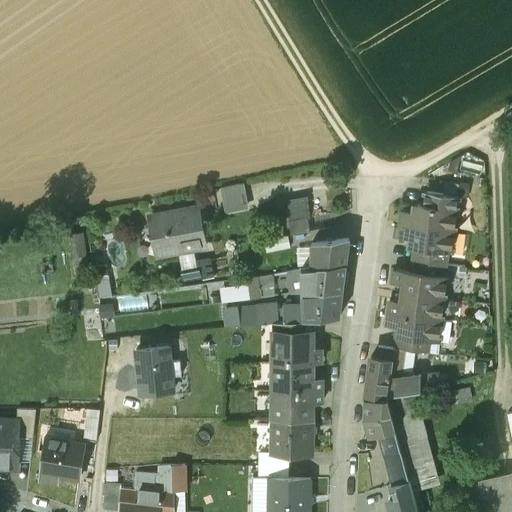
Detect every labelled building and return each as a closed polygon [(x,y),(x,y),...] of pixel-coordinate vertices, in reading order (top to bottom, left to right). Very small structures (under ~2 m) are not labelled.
[(244,183),(221,187),(226,213),(249,208),(244,183)] [(458,197),(426,193),(424,205),(456,209),(458,197)] [(424,205),(418,204),(416,203),(415,213),(403,211),(401,224),(455,231),(458,209),(456,209),(424,205)] [(195,209),(154,216),(161,253),(202,245),(195,209)] [(307,218),(289,221),(292,234),(310,231),(307,218)] [(455,231),(401,224),(399,237),(411,239),(410,248),(415,249),(447,253),(452,253),(455,231)] [(288,236),(265,240),(267,252),(290,247),(288,236)] [(350,239),(311,244),(312,254),(312,268),(346,264),(350,239)] [(291,260),(290,249),(273,252),(276,274),(302,270),(312,268),(312,254),(304,256),(304,258),(291,260)] [(447,253),(415,249),(413,260),(445,264),(447,253)] [(445,264),(413,260),(412,272),(443,276),(445,264)] [(312,268),(302,270),(287,272),(291,294),(302,292),(302,293),(343,291),(346,264),(312,268)] [(412,272),(394,269),(392,283),(404,285),(403,293),(445,298),(448,277),(443,276),(412,272)] [(273,275),(248,279),(248,284),(239,285),(241,300),(261,298),(260,288),(274,286),(273,275)] [(97,280),(100,298),(113,296),(110,278),(97,280)] [(343,291),(302,293),(304,306),(284,307),(284,309),(285,321),(297,320),(305,319),(314,319),(340,316),(343,291)] [(445,298),(403,293),(402,301),(390,299),(388,313),(442,320),(445,298)] [(113,302),(99,305),(101,319),(115,316),(113,302)] [(278,304),(253,306),(253,312),(240,314),(241,325),(273,322),(285,321),(284,309),(278,310),(278,304)] [(442,320),(388,313),(386,326),(399,327),(397,336),(398,337),(398,336),(430,340),(439,342),(442,320)] [(285,321),(273,322),(273,330),(314,331),(314,319),(285,321)] [(314,331),(273,330),(273,362),(313,362),(321,362),(321,349),(318,347),(313,346),(314,331)] [(430,340),(398,336),(398,337),(397,348),(404,349),(428,352),(430,340)] [(168,345),(137,348),(141,392),(174,389),(172,374),(182,373),(181,358),(170,360),(168,345)] [(397,348),(378,345),(377,357),(391,359),(389,378),(400,377),(404,349),(397,348)] [(377,357),(372,357),(366,397),(388,397),(387,395),(416,391),(421,390),(421,376),(400,377),(389,378),(391,359),(377,357)] [(313,362),(273,362),(273,390),(322,390),(322,377),(313,377),(313,362)] [(470,387),(448,390),(450,404),(473,401),(470,387)] [(322,390),(273,390),(273,418),(313,419),(313,402),(322,402),(322,390)] [(435,458),(416,391),(387,395),(388,397),(406,466),(435,458)] [(406,466),(388,397),(366,397),(365,420),(365,422),(366,421),(370,435),(380,432),(394,483),(410,480),(406,466)] [(36,407),(18,407),(17,419),(19,419),(18,436),(33,436),(36,407)] [(100,409),(88,408),(84,438),(96,440),(100,409)] [(17,419),(0,418),(0,466),(17,467),(18,436),(19,419),(17,419)] [(313,419),(273,418),(272,451),(272,452),(289,453),(312,453),(313,419)] [(85,442),(45,436),(39,472),(79,478),(85,442)] [(289,453),(272,452),(272,451),(260,451),(260,464),(289,465),(289,453)] [(185,463),(161,464),(161,473),(137,472),(136,489),(175,489),(186,489),(185,463)] [(289,465),(260,464),(259,476),(270,477),(273,477),(288,477),(289,465)] [(511,511),(511,472),(453,484),(459,511),(511,511)] [(273,477),(270,477),(268,511),(309,511),(311,477),(288,477),(273,477)] [(418,511),(410,480),(394,483),(392,483),(396,498),(389,500),(391,511),(418,511)] [(121,483),(107,482),(105,508),(119,509),(121,487),(121,483)] [(175,511),(175,489),(137,489),(136,489),(121,487),(119,509),(148,511),(175,511)]
